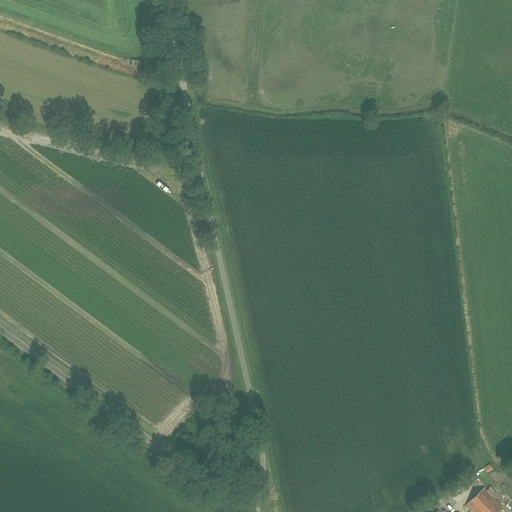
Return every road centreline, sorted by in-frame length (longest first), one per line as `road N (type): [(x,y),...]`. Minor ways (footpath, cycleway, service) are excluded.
road 1 (unclassified): [(249,511),(261,458),(171,23)]
road 2 (unclassified): [(244,511),(0,331)]
